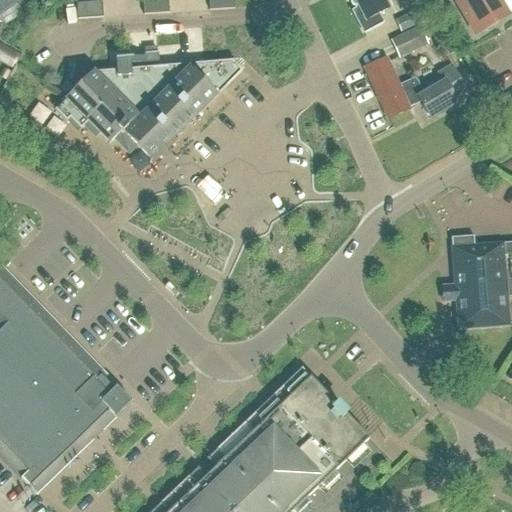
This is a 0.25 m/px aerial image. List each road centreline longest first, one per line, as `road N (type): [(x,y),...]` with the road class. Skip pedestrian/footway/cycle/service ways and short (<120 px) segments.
road 1 (tertiary): [(226,363),(199,354),(57,208),(0,179)]
road 2 (unclassified): [(389,211),(288,0)]
road 3 (tertiary): [(482,426),(417,377),(326,281)]
road 4 (unclassified): [(95,511),(195,415),(226,363)]
road 5 (unclassified): [(389,211),(511,138)]
road 6 (residential): [(384,511),(458,475),(482,426)]
road 7 (tertiary): [(326,281),(261,349),(226,363)]
